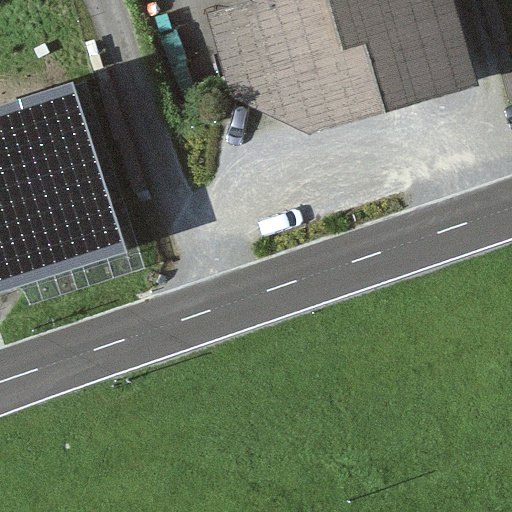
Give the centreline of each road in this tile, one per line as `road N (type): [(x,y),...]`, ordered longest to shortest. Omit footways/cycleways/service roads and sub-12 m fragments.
road 1 (tertiary): [(0,389),(511,217)]
road 2 (unknown): [(110,0),(133,88),(224,314)]
